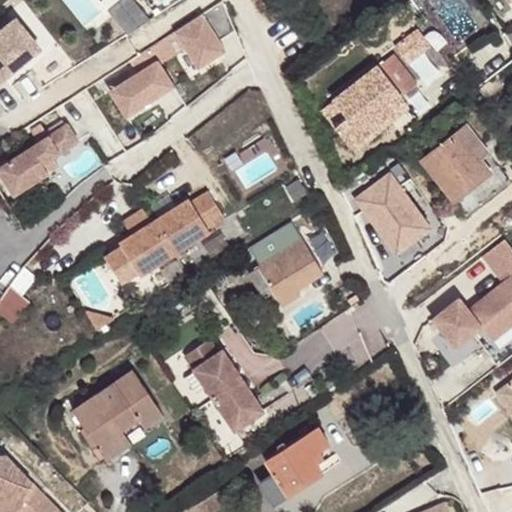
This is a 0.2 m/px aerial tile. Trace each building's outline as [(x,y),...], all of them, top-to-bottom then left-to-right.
[(220,0),(218,0),(148,46),(156,58),(110,88),(126,112),(171,82),(158,61),(185,43),(197,61),(224,45),(218,36),(233,26),(220,0)] [(16,18),(0,31),(0,70),(4,76),(39,47),(16,18)] [(420,27),(395,45),(405,59),(430,41),(420,27)] [(394,54),(334,101),(347,117),(334,127),(355,151),(387,124),(379,114),(401,96),(418,83),(394,54)] [(485,97),(501,85),(494,77),(479,89),(485,97)] [(401,96),(379,114),(387,124),(409,107),(401,96)] [(79,116),(9,161),(26,186),(60,165),(54,156),(90,133),(79,116)] [(465,125),(422,160),(466,216),(510,182),(465,125)] [(222,217),(206,192),(189,202),(187,199),(152,221),(173,253),(208,231),(206,228),(222,217)] [(121,223),(129,236),(149,223),(141,211),(121,223)] [(173,253),(152,221),(149,223),(129,236),(118,243),(120,246),(103,257),(119,282),(136,271),(138,275),(173,253)] [(302,239),(250,272),(265,296),(273,291),(281,304),(300,293),(297,288),(323,272),(302,239)] [(511,274),(511,251),(503,240),(482,256),(503,283),(467,312),(457,299),(431,320),(454,348),(479,326),(490,340),(511,323),(511,276),(511,275),(511,274)] [(110,318),(87,312),(95,327),(110,318)] [(193,368),(218,352),(209,339),(185,355),(193,368)] [(218,352),(193,368),(234,430),(263,410),(222,349),(218,352)] [(132,370),(72,410),(96,445),(121,429),(138,417),(144,426),(163,414),(132,370)] [(511,381),(496,393),(511,413),(511,381)] [(317,426),(265,459),(274,472),(260,481),(274,503),(323,473),(316,461),(322,457),(317,450),(328,443),(317,426)] [(132,444),(121,429),(96,445),(107,460),(132,444)] [(61,511),(7,454),(0,455),(0,511),(61,511)] [(219,488),(194,505),(198,511),(211,511),(228,501),(219,488)] [(450,511),(446,501),(421,511),(450,511)]
